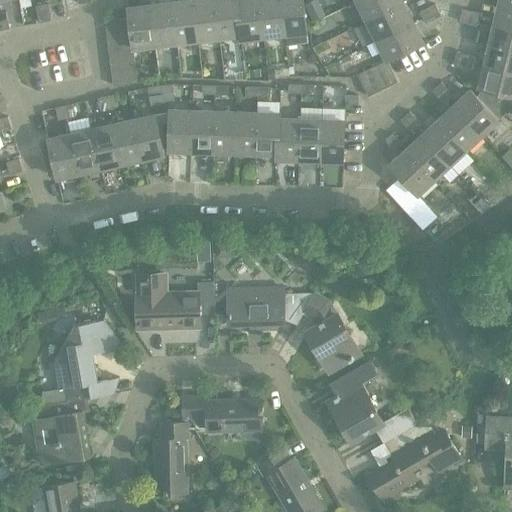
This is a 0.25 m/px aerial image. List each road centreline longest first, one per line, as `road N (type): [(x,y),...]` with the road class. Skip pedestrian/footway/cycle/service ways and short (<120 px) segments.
road 1 (residential): [(454,0),(443,60),(374,123),(369,200),(171,194),(49,220)]
road 2 (residential): [(354,511),(273,367),(155,370),(120,454),(135,511)]
road 3 (residential): [(19,105),(6,47),(94,24)]
road 4 (residential): [(94,24),(106,83),(19,105)]
